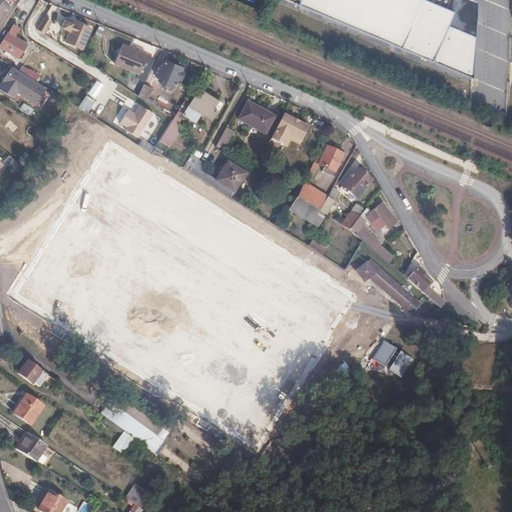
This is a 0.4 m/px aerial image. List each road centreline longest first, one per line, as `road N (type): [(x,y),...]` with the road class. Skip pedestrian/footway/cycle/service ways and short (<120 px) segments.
road 1 (residential): [(63,0),(348,119)]
road 2 (residential): [(476,275),(499,260),(507,236),(501,206),(348,119)]
road 3 (residential): [(348,119),(441,271)]
